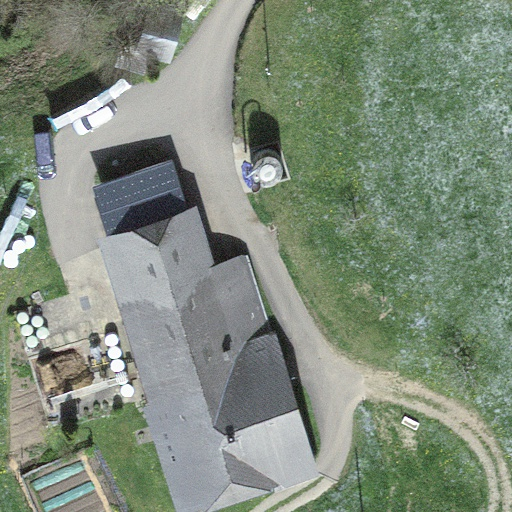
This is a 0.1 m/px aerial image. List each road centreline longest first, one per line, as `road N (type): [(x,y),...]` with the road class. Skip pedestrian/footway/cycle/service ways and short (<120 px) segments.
road 1 (track): [(276,511),(321,482),(338,435),(330,385),(310,341),(203,148),(191,90),(199,49),(227,0)]
road 2 (track): [(330,385),(391,394),(450,415),(476,435),(497,462),(495,511)]
